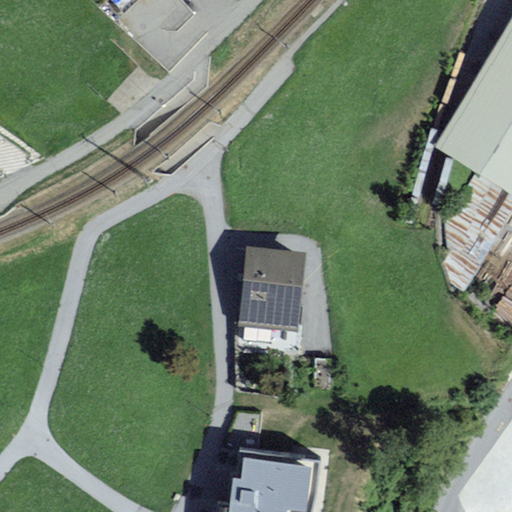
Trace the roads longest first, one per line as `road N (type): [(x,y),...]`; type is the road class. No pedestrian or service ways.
road 1 (residential): [(132,511),(30,440),(94,227),(183,180),(210,194),(221,410)]
road 2 (residential): [(249,0),(149,99),(0,187)]
road 3 (residential): [(511,393),(446,511)]
